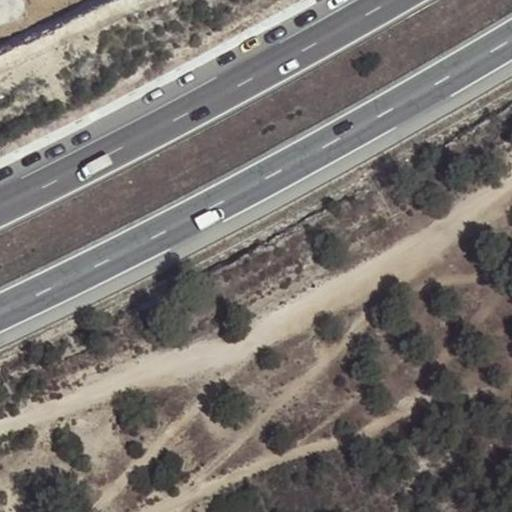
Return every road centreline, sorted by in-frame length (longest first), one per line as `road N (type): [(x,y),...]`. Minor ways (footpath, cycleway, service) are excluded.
road 1 (motorway): [(0,293),(373,112),(511,29)]
road 2 (track): [(0,428),(279,329),(511,185)]
road 3 (motorway): [(401,0),(319,51),(0,211)]
